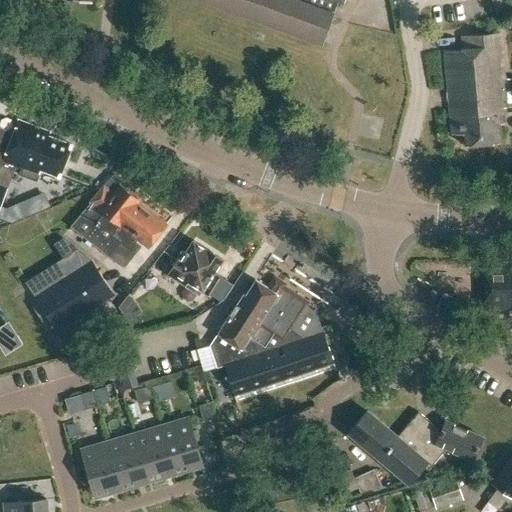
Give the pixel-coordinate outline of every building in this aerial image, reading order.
[(205,0),(322,42),(331,17),(334,8),(337,0),(338,0),(342,1),(342,0),(205,0)] [(465,133),(466,145),(500,142),(499,123),(504,123),(502,108),(506,107),(500,33),(462,36),(463,49),(445,50),(452,134),(465,133)] [(0,206),(15,168),(21,171),(22,169),(38,175),(40,170),(58,178),(71,146),(47,136),(49,132),(18,120),(12,135),(0,129),(0,206)] [(80,215),(69,229),(122,271),(143,244),(147,248),(166,225),(139,202),(123,189),(126,185),(114,175),(104,185),(104,186),(90,201),(90,202),(80,215)] [(0,207),(0,217),(3,219),(11,222),(49,206),(44,194),(6,210),(0,207)] [(188,281),(202,291),(211,277),(222,259),(207,249),(206,250),(193,241),(186,253),(182,251),(177,259),(178,260),(169,274),(186,285),(188,281)] [(91,262),(36,297),(57,330),(112,295),(91,262)] [(511,311),(511,269),(478,270),(478,312),(511,311)] [(224,366),(237,404),(238,403),(235,395),(332,362),(335,371),(336,370),(323,331),(321,332),(317,319),(319,316),(306,307),(309,302),(285,287),(284,282),(277,278),(273,279),(268,287),(256,280),(246,294),(244,293),(209,347),(216,368),(224,366)] [(221,279),(210,296),(221,303),(224,301),(233,287),(221,279)] [(0,348),(5,355),(23,344),(18,336),(0,348)] [(100,374),(114,370),(107,348),(94,352),(100,374)] [(124,389),(133,387),(137,385),(132,369),(120,373),(124,389)] [(148,382),(137,385),(133,387),(136,399),(152,394),(148,382)] [(109,401),(104,386),(93,390),(97,405),(109,401)] [(97,405),(93,390),(81,393),(85,408),(97,405)] [(218,423),(213,408),(201,412),(206,427),(218,423)] [(349,431),(409,482),(423,466),(428,469),(445,449),(472,461),(483,438),(445,420),(440,431),(418,412),(397,437),(366,411),(349,431)] [(201,460),(189,420),(162,428),(173,468),(201,460)] [(173,468),(162,428),(135,436),(147,476),(173,468)] [(147,476),(135,436),(109,443),(120,483),(147,476)] [(120,483),(109,443),(81,452),(93,492),(120,483)] [(511,457),(492,484),(511,499),(511,457)] [(358,487),(362,496),(382,486),(373,468),(354,477),(350,468),(340,474),(348,492),(358,487)] [(428,484),(436,509),(464,499),(456,475),(428,484)] [(431,506),(425,487),(412,492),(418,511),(431,506)] [(4,503),(5,511),(47,511),(46,499),(4,503)]
